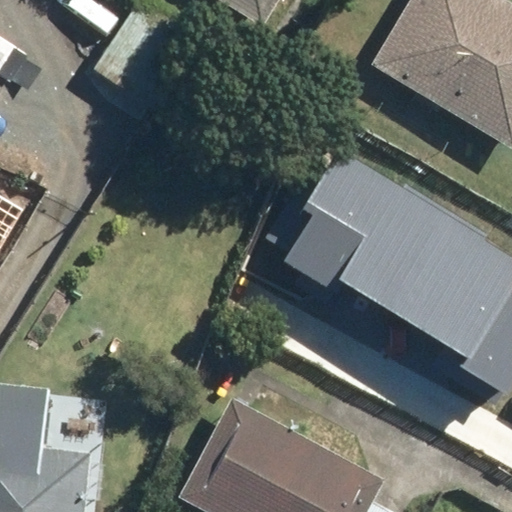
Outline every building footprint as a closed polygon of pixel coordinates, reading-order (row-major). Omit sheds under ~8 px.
[(207,40),(149,0),(141,12),(122,0),(61,0),(61,1),(116,39),(97,67),(160,109),(207,40)] [(227,0),(270,26),(285,0),(227,0)] [(511,0),(418,0),(379,64),(511,147),(511,0)] [(350,160),(270,285),(465,407),(511,333),(511,298),(492,286),(509,260),(350,160)] [(95,451),(42,448),(46,387),(0,383),(0,511),(89,511),(90,498),(107,500),(110,466),(94,465),(95,451)] [(213,444),(185,494),(217,511),(400,511),(382,502),(394,480),(243,396),(233,413),(219,405),(201,437),(213,444)]
